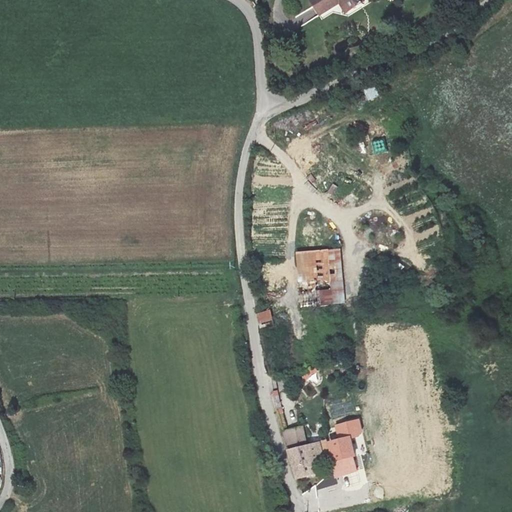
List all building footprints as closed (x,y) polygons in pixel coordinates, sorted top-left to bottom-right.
[(358,28),(360,0),(308,0),(308,11),(335,14),(334,26),(358,28)] [(367,99),(378,97),(377,87),(365,88),(367,99)] [(395,236),(381,240),(383,246),(397,242),(395,236)] [(346,307),(346,251),(299,253),(303,311),(346,307)] [(285,325),(258,334),(267,380),(295,371),(285,325)] [(344,391),(343,401),(342,402),(323,404),(324,437),(331,462),(331,468),(329,483),(351,478),(350,402),(383,399),(381,387),(366,389),(344,391)] [(274,414),(295,485),(314,480),(311,468),(321,465),(314,435),(305,436),(299,412),(285,416),(284,411),(274,414)]
